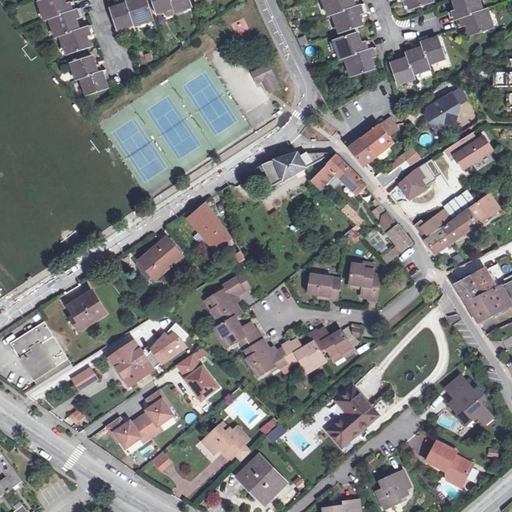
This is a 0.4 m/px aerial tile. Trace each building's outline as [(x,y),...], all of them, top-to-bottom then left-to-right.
[(64,0),(47,0),(41,2),(45,12),(42,13),(45,21),(50,20),(53,29),(55,28),(59,38),(60,37),(63,45),(66,45),(70,55),(91,48),(87,37),(95,35),(92,27),(80,31),(77,21),(84,18),(81,9),(78,10),(75,2),(66,5),(64,0)] [(119,7),(111,10),(118,31),(123,30),(134,25),(135,27),(143,24),(142,22),(153,18),(146,0),(137,0),(135,1),(135,0),(125,0),(118,3),(119,7)] [(152,0),(157,15),(173,9),(175,13),(192,7),(189,0),(152,0)] [(326,0),(328,6),(326,7),(329,17),(333,15),(336,23),(338,22),(342,33),(364,26),(360,16),(368,13),(366,5),(361,6),(358,0),(326,0)] [(397,0),(399,2),(405,0),(407,0),(411,11),(431,4),(430,0),(397,0)] [(476,0),(452,0),(453,0),(457,11),(448,14),(451,22),(456,20),(459,29),(467,26),(471,37),(491,30),(488,19),(490,19),(487,10),(483,11),(480,2),(478,3),(476,0)] [(240,40),(252,34),(243,18),(231,24),(240,40)] [(134,25),(123,30),(125,36),(137,32),(135,27),(134,25)] [(358,33),(337,40),(340,50),(337,51),(340,60),(345,58),(348,67),(351,66),(354,77),(375,70),(372,59),(380,56),(377,48),(373,49),(370,41),(361,43),(358,33)] [(300,39),(302,46),(308,44),(306,37),(300,39)] [(415,51),(407,54),(398,56),(400,61),(391,64),(398,86),(415,80),(414,76),(431,70),(429,65),(447,59),(440,38),(430,41),(428,37),(421,39),(422,43),(414,46),(415,51)] [(72,64),(78,80),(82,79),(88,96),(108,89),(105,80),(110,78),(107,71),(102,72),(100,65),(96,66),(92,57),(72,64)] [(494,73),(494,86),(511,86),(511,59),(507,60),(507,73),(494,73)] [(267,63),(254,70),(259,80),(263,77),(270,90),(279,84),(267,63)] [(256,82),(259,80),(254,70),(250,72),(256,82)] [(265,105),(264,87),(237,88),(238,106),(265,105)] [(438,123),(441,122),(455,125),(460,106),(470,99),(462,88),(429,109),(427,116),(431,122),(438,123)] [(380,125),(389,137),(399,129),(391,117),(380,125)] [(441,122),(438,123),(444,132),(455,125),(441,122)] [(362,138),(376,158),(382,152),(393,143),(389,137),(380,125),(362,138)] [(472,134),(448,149),(452,156),(457,153),(466,167),(489,152),(480,138),(478,139),(476,141),(472,134)] [(365,166),(376,158),(362,138),(359,140),(353,145),(349,148),(364,167),(365,166)] [(403,155),(404,157),(407,161),(411,166),(422,159),(413,147),(403,155)] [(382,152),(376,158),(380,162),(386,157),(382,152)] [(275,161),(262,166),(273,187),(333,153),(310,154),(298,154),(275,161)] [(457,153),(452,156),(461,170),(466,167),(457,153)] [(311,182),(320,191),(329,183),(336,175),(342,182),(357,196),(367,186),(336,156),(311,182)] [(407,161),(404,157),(386,171),(389,175),(401,166),(407,161)] [(386,171),(375,178),(385,189),(405,171),(401,166),(389,175),(386,171)] [(401,184),(411,196),(425,186),(416,173),(401,184)] [(336,175),(329,183),(335,189),(342,182),(336,175)] [(468,190),(444,207),(451,217),(475,200),(468,190)] [(476,203),(487,219),(500,209),(490,193),(476,203)] [(225,201),(227,209),(233,207),(231,199),(225,201)] [(443,229),(452,242),(487,219),(476,203),(459,215),(459,217),(443,229)] [(189,219),(200,233),(208,243),(216,252),(232,239),(206,204),(189,219)] [(382,223),(390,233),(399,227),(382,205),(374,211),(383,222),(382,223)] [(351,220),(356,215),(348,208),(343,213),(351,220)] [(421,220),(414,226),(418,230),(425,239),(442,226),(451,219),(445,210),(425,225),(421,220)] [(351,220),(357,226),(362,221),(356,215),(351,220)] [(412,244),(399,227),(390,233),(388,235),(398,247),(387,257),(392,261),(412,244)] [(435,254),(452,242),(443,229),(426,241),(435,254)] [(369,237),(375,247),(384,241),(378,232),(369,237)] [(208,243),(200,233),(195,238),(203,247),(208,243)] [(168,238),(139,262),(155,280),(184,257),(168,238)] [(245,260),(241,253),(233,258),(237,265),(245,260)] [(453,257),(457,263),(463,260),(459,253),(453,257)] [(155,280),(139,262),(135,266),(151,283),(155,280)] [(374,275),(374,271),(364,270),(364,265),(353,263),(350,285),(363,287),(362,298),(369,299),(369,301),(378,302),(381,276),(374,275)] [(481,295),(496,288),(491,278),(486,269),(470,277),(481,295)] [(328,300),(338,301),(341,279),(312,275),(309,294),(328,297),(328,300)] [(481,295),(470,277),(456,284),(466,302),(481,295)] [(496,288),(500,286),(495,277),(491,278),(496,288)] [(242,313),(237,304),(234,298),(238,296),(245,291),(237,279),(225,286),(227,289),(211,299),(216,308),(214,310),(218,318),(219,317),(224,324),(236,317),(242,313)] [(89,280),(64,297),(69,305),(94,288),(89,280)] [(481,295),(466,302),(478,321),(511,303),(511,280),(506,283),(500,286),(496,288),(481,295)] [(69,306),(76,317),(83,328),(106,314),(92,292),(69,306)] [(83,328),(76,317),(71,319),(79,331),(83,328)] [(215,330),(221,339),(226,336),(231,345),(239,340),(243,347),(261,335),(257,329),(256,329),(252,323),(243,328),(236,317),(224,324),(215,330)] [(11,344),(35,381),(68,360),(45,323),(11,344)] [(166,336),(152,350),(162,364),(186,347),(182,342),(190,336),(179,326),(172,333),(174,335),(170,338),(168,338),(166,336)] [(359,338),(360,334),(361,329),(357,328),(353,327),(351,337),(359,338)] [(314,342),(321,352),(328,349),(332,356),(341,351),(344,356),(354,350),(342,331),(330,337),(325,328),(318,332),(317,331),(310,335),(314,342)] [(226,336),(221,339),(226,348),(231,345),(226,336)] [(262,375),(271,370),(278,366),(281,369),(292,361),(284,347),(278,351),(273,354),(270,350),(264,340),(245,352),(250,358),(248,359),(254,367),(256,366),(262,375)] [(300,361),(305,369),(313,364),(317,368),(327,363),(321,352),(314,342),(303,348),(297,340),(291,343),(290,342),(283,346),(284,347),(292,361),(295,365),(300,361)] [(112,359),(130,386),(152,370),(145,359),(134,344),(112,359)] [(152,350),(145,359),(152,370),(162,364),(152,350)] [(341,351),(332,356),(335,361),(344,356),(341,351)] [(178,366),(188,380),(203,368),(194,355),(178,366)] [(68,360),(35,381),(37,385),(26,392),(29,397),(74,369),(68,360)] [(313,364),(305,369),(308,374),(317,368),(313,364)] [(188,380),(197,392),(196,393),(202,401),(218,389),(203,368),(188,380)] [(91,370),(73,381),(79,391),(97,381),(91,370)] [(445,388),(451,395),(466,382),(460,375),(445,388)] [(463,409),(456,414),(465,425),(471,419),(481,420),(486,425),(494,418),(482,403),(479,399),(484,395),(478,388),(475,392),(470,387),(466,382),(451,395),(456,401),(463,409)] [(474,383),(470,387),(475,392),(478,388),(474,383)] [(379,417),(354,387),(337,402),(348,414),(328,431),(343,448),(363,431),(362,430),(367,425),(368,427),(379,417)] [(171,407),(160,391),(147,399),(153,408),(147,411),(149,414),(140,419),(153,437),(161,431),(159,427),(173,417),(168,409),(171,407)] [(449,406),(456,414),(463,409),(456,401),(449,406)] [(79,408),(70,416),(78,424),(86,417),(79,408)] [(153,437),(140,419),(132,425),(131,423),(125,427),(119,418),(108,426),(119,443),(121,441),(126,449),(141,438),(144,443),(153,437)] [(268,433),(276,426),(280,423),(275,418),(264,427),(268,433)] [(225,433),(231,429),(225,423),(220,428),(225,433)] [(279,427),(275,430),(280,436),(284,433),(279,427)] [(234,432),(231,429),(225,433),(220,428),(204,442),(216,454),(221,449),(224,452),(223,453),(229,459),(234,455),(246,444),(250,440),(238,428),(234,432)] [(275,430),(268,437),(273,443),(280,436),(275,430)] [(428,462),(446,472),(449,467),(452,469),(451,472),(455,475),(451,482),(461,488),(473,465),(455,455),(456,452),(437,443),(428,462)] [(234,455),(240,462),(252,451),(246,444),(234,455)] [(489,449),(488,457),(499,458),(500,451),(489,449)] [(0,498),(23,482),(0,450),(0,498)] [(163,453),(153,461),(159,469),(170,460),(163,453)] [(260,458),(240,477),(263,500),(272,491),(275,494),(285,484),(260,458)] [(404,471),(396,475),(397,480),(391,483),(389,479),(381,482),(384,490),(377,493),(385,509),(401,502),(400,499),(405,496),(408,495),(406,490),(411,487),(404,471)] [(455,475),(451,472),(446,479),(451,482),(455,475)] [(353,502),(354,511),(362,511),(361,501),(353,502)] [(354,511),(353,502),(344,503),(345,507),(324,509),(323,511),(354,511)]
